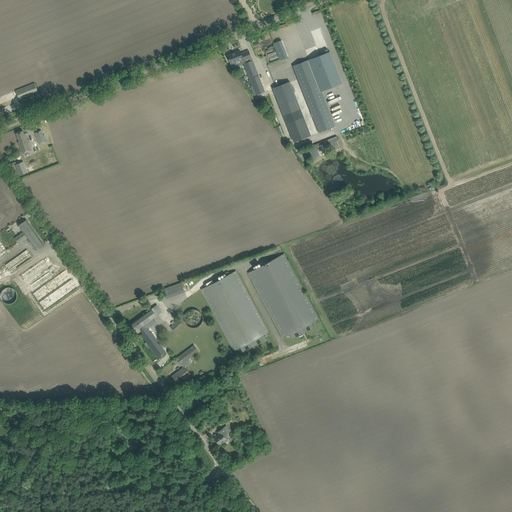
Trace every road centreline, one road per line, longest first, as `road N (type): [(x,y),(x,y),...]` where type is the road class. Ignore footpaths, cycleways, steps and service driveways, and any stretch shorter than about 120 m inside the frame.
road 1 (unclassified): [(0,127),(321,0)]
road 2 (unclassified): [(165,388),(0,166)]
road 3 (unclassified): [(0,479),(58,492),(216,473)]
road 4 (unclassified): [(165,388),(369,310)]
